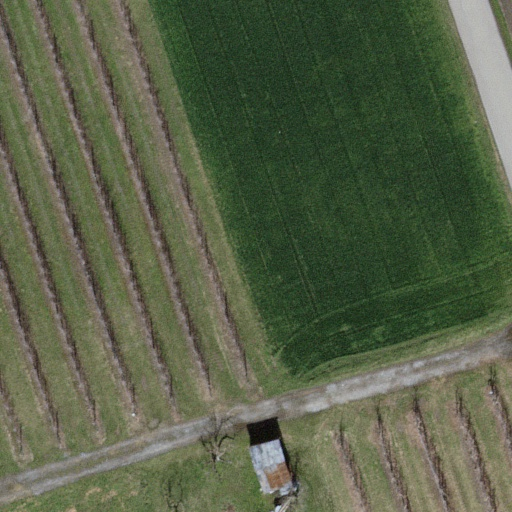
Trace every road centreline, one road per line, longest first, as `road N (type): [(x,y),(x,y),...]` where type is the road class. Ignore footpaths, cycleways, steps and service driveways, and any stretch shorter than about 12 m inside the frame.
road 1 (track): [(511,337),(0,497)]
road 2 (track): [(511,141),(464,0)]
